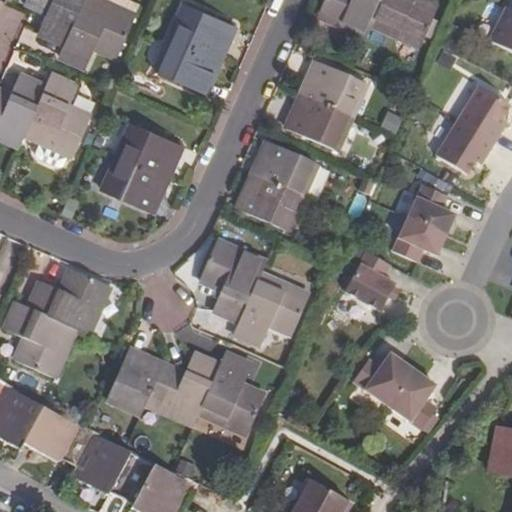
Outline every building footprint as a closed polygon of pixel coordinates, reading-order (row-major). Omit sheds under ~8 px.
[(38,32),(63,43),(81,0),(25,0),(25,1),(46,11),(38,32)] [(115,58),(133,17),(96,0),(81,0),(63,43),(58,54),(86,67),(94,48),(115,58)] [(132,0),(96,0),(133,17),(135,17),(140,3),(132,0)] [(370,27),(381,0),(324,0),(317,16),(365,37),(370,27)] [(415,0),(381,0),(370,27),(419,48),(435,9),(415,1),(415,0)] [(169,39),(217,60),(232,26),(185,5),(169,39)] [(511,15),(501,10),(484,43),(511,56),(511,15)] [(202,94),(217,60),(169,39),(155,72),(202,94)] [(317,63),(301,98),(350,119),(365,85),(317,63)] [(22,133),(43,87),(17,75),(9,96),(0,92),(0,138),(17,146),(22,133)] [(76,88),(48,75),(43,87),(22,133),(71,155),(88,117),(68,108),(76,88)] [(505,108),(474,88),(432,158),(462,177),(471,164),(476,167),(502,124),(497,121),(505,108)] [(350,119),(301,98),(287,131),(336,153),(350,119)] [(386,111),(378,129),(394,136),(402,118),(386,111)] [(131,124),(116,159),(164,180),(179,145),(131,124)] [(266,143),(251,177),(300,199),(315,165),(266,143)] [(164,180),(116,159),(101,191),(149,213),(164,180)] [(300,199),(251,177),(237,211),(285,233),(300,199)] [(443,199),(418,188),(389,254),(413,265),(421,247),(435,253),(451,218),(437,212),(443,199)] [(221,291),(212,311),(238,322),(258,277),(263,264),(215,244),(199,281),(221,291)] [(386,268),(363,255),(341,295),(376,314),(384,299),(390,290),(391,287),(379,280),(386,268)] [(61,293),(40,284),(28,311),(73,331),(86,336),(108,287),(71,271),(61,293)] [(258,277),(238,322),(233,334),(260,346),(269,325),(291,335),(307,298),(258,277)] [(395,293),(390,290),(384,299),(390,303),(395,293)] [(73,331),(28,311),(16,305),(5,332),(25,341),(15,363),(52,380),(73,331)] [(141,416),(145,407),(162,367),(126,352),(106,400),(141,416)] [(198,414),(218,367),(192,355),(183,376),(162,367),(145,407),(192,427),(198,414)] [(251,367),(224,355),(218,367),(198,414),(247,436),(263,397),(243,388),(251,367)] [(365,362),(349,384),(418,433),(433,411),(422,403),(432,388),(387,356),(376,371),(365,362)] [(0,441),(20,452),(23,446),(43,407),(6,388),(0,384),(0,441)] [(130,511),(132,511),(179,511),(194,485),(172,474),(127,451),(83,428),(43,407),(23,446),(56,464),(63,461),(75,467),(71,474),(73,480),(107,498),(109,493),(133,506),(130,511)] [(511,478),(511,414),(501,418),(499,419),(488,474),(511,478)] [(350,511),(354,506),(312,484),(296,511),(350,511)]
